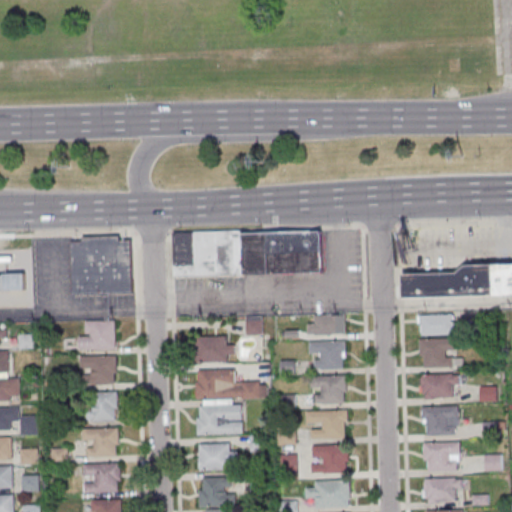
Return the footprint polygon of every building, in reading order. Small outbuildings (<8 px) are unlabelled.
[(175,275),(324,274),(323,230),(174,232),(175,275)] [(134,293),(133,236),(72,236),(72,294),(134,293)] [(511,262),(462,263),(462,272),(402,273),(402,297),(511,295),(511,262)] [(0,290),(28,290),(28,275),(0,274),(0,290)] [(420,334),(454,334),(454,313),(420,313),(420,334)] [(346,314),(316,314),(316,324),(308,324),(308,334),(346,334),(346,314)] [(264,316),(247,316),(247,333),(264,333),(264,316)] [(118,350),(118,321),(87,321),(87,335),(80,335),(80,350),(118,350)] [(0,346),(8,346),(8,325),(0,325),(0,346)] [(35,334),(20,334),(20,349),(35,349),(35,334)] [(197,361),(233,361),(233,335),(197,335),(197,361)] [(456,338),(421,338),(421,366),(456,366),(456,338)] [(346,340),(311,340),(311,353),(321,353),(321,359),(313,359),(313,368),(346,368),(346,340)] [(0,351),(0,373),(11,373),(11,352),(0,351)] [(117,356),(83,356),(83,385),(117,385),(117,356)] [(198,434),(244,434),(244,398),(269,398),(268,380),(237,380),(236,369),(197,369),(197,400),(198,400),(198,434)] [(453,398),(453,385),(460,385),(460,374),(421,374),(421,398),(453,398)] [(313,403),(347,403),(347,375),(312,375),(312,387),(321,387),(321,393),(313,393),(313,403)] [(0,378),(0,400),(22,401),(22,379),(0,378)] [(497,386),(481,386),(481,401),(497,401),(497,386)] [(119,392),(91,392),(91,421),(119,421),(119,392)] [(458,405),(424,405),(424,434),(458,434),(458,405)] [(39,416),(20,416),(20,408),(0,407),(0,430),(13,430),(13,421),(22,421),(22,434),(39,434),(39,416)] [(349,409),(308,409),(308,422),(317,422),(317,429),(309,429),(309,438),(349,438),(349,409)] [(506,422),(484,422),(484,433),(506,433),(506,422)] [(121,429),(84,429),(84,442),(88,442),(88,457),(121,457),(121,429)] [(296,445),(296,429),(280,429),(280,445),(296,445)] [(0,437),(0,459),(14,459),(14,437),(0,437)] [(461,442),(425,442),(425,471),(461,471),(461,442)] [(231,443),(200,443),(200,469),(231,469),(231,460),(241,460),(241,451),(231,451),(231,443)] [(311,473),(349,473),(349,445),(312,445),(312,457),(322,457),(322,463),(311,463),(311,473)] [(23,450),(23,464),(41,464),(41,450),(23,450)] [(281,477),(299,477),(299,454),(281,454),(281,477)] [(503,470),(503,454),(486,454),(486,470),(503,470)] [(121,494),(121,464),(85,464),(85,480),(85,494),(121,494)] [(0,466),(0,488),(15,488),(15,466),(0,466)] [(23,493),(40,493),(40,476),(23,476),(23,493)] [(236,476),(200,476),(200,506),(237,505),(236,476)] [(424,478),(424,502),(462,502),(462,478),(424,478)] [(351,507),(351,480),(316,480),(316,487),(307,487),(307,499),(316,499),(316,507),(351,507)] [(15,511),(15,496),(0,495),(0,511),(15,511)] [(123,511),(124,501),(91,501),(91,511),(123,511)]
